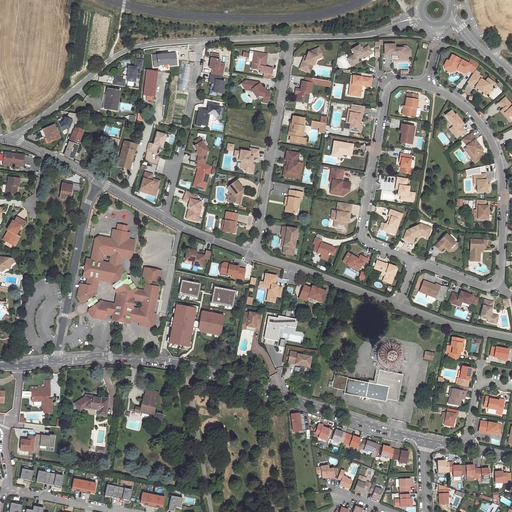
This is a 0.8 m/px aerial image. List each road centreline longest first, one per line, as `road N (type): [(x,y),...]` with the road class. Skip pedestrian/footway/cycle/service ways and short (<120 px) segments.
road 1 (tertiary): [(57,361),(116,355),(177,363),(425,438)]
road 2 (residential): [(413,262),(485,287),(499,277),(497,156),(463,105),(425,84)]
road 3 (unclassified): [(112,0),(185,15),(282,18),(363,0)]
road 4 (residential): [(425,84),(386,90),(361,232),(413,262)]
road 5 (residential): [(253,255),(290,36)]
road 6 (tertiary): [(12,137),(117,54),(202,40)]
road 7 (tertiary): [(57,361),(85,206),(100,182)]
road 8 (tertiary): [(253,255),(395,305)]
road 9 (tertiary): [(290,36),(369,33),(420,18)]
road 10 (residential): [(125,511),(4,488)]
road 11 (tertiary): [(395,305),(511,338)]
